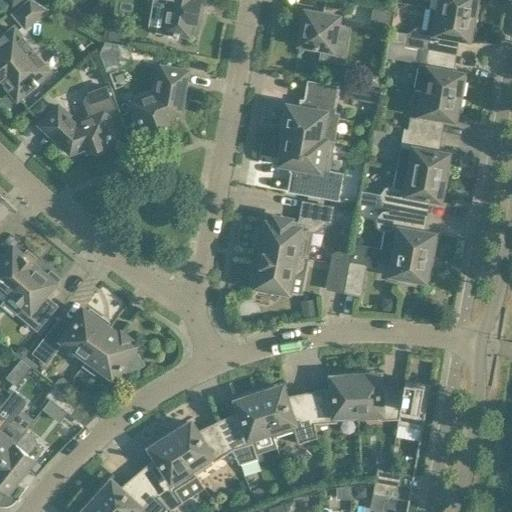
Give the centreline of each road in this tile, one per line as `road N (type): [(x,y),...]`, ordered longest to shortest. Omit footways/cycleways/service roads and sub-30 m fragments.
road 1 (residential): [(193,313),(251,0)]
road 2 (residential): [(213,361),(307,334),(400,330),(485,343)]
road 3 (residential): [(0,151),(75,227),(193,313)]
road 4 (residential): [(28,511),(133,404),(213,361)]
road 5 (tertiary): [(485,343),(456,511)]
road 6 (tertiary): [(511,196),(485,343)]
